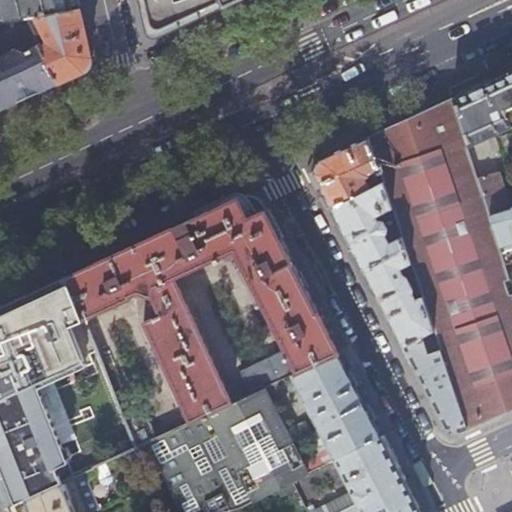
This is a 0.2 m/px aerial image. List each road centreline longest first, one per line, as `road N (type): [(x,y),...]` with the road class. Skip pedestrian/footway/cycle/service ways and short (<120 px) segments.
road 1 (residential): [(251,124),(442,470)]
road 2 (primary): [(406,0),(140,121)]
road 3 (primary): [(0,232),(251,124)]
road 4 (primary): [(251,124),(407,61)]
road 5 (primary): [(140,121),(0,180)]
road 6 (residential): [(140,121),(107,0)]
